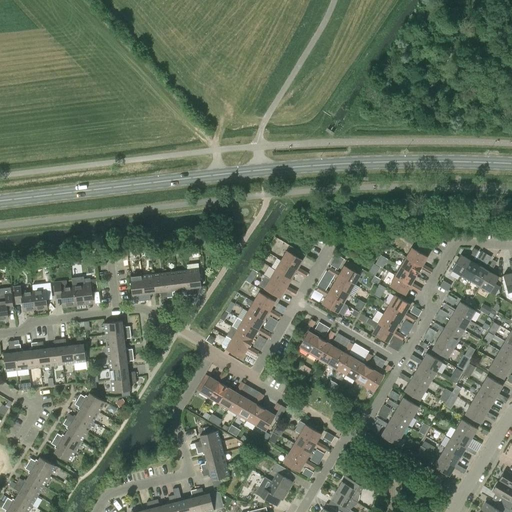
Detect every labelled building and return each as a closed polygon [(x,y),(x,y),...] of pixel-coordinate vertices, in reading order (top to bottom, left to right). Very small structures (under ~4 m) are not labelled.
[(305,255),(290,246),(281,260),(296,270),(297,267),(305,255)] [(427,257),(411,247),(406,257),(421,266),(422,264),(427,257)] [(460,254),(451,270),(461,276),(470,260),(468,259),(460,254)] [(470,260),(461,276),(470,281),(479,266),(472,261),(475,256),(471,254),(468,259),(470,260)] [(375,264),(382,266),(385,257),(377,255),(375,264)] [(425,271),(427,267),(422,264),(421,266),(406,257),(400,267),(416,275),(420,268),(425,271)] [(300,274),(302,270),(297,267),(296,270),(281,260),(275,270),(291,279),(295,271),(300,274)] [(362,269),(348,261),(344,266),(339,274),(338,275),(354,284),(359,275),(359,274),(362,269)] [(488,271),(490,272),(493,267),(489,265),(486,270),(479,266),(470,281),(479,287),(488,271)] [(410,285),(409,287),(414,290),(416,286),(411,283),(416,275),(400,267),(395,276),(410,285)] [(198,269),(186,270),(190,295),(195,294),(194,287),(201,287),(198,269)] [(190,295),(186,270),(175,272),(177,289),(183,289),(184,296),(190,295)] [(285,288),(284,290),(289,293),(291,289),(286,286),(291,279),(275,270),(270,279),(285,288)] [(338,275),(339,274),(334,271),(332,274),(337,277),(333,285),(348,294),(354,284),(338,275)] [(489,292),(498,277),(490,272),(488,271),(479,287),(489,292)] [(177,289),(175,272),(164,273),(167,298),(173,297),(172,290),(177,289)] [(503,275),(507,293),(511,291),(511,272),(511,273),(503,275)] [(167,298),(164,273),(153,274),(155,292),(160,291),(161,298),(167,298)] [(155,292),(153,274),(141,276),(144,300),(150,300),(149,293),(155,292)] [(139,301),(144,300),(141,276),(129,277),(132,295),(138,294),(139,301)] [(404,295),(409,287),(410,285),(395,276),(389,286),(404,295)] [(84,285),(72,286),(74,304),(92,302),(89,278),(83,279),(84,285)] [(264,289),(279,298),(284,290),(285,288),(270,279),(264,289)] [(446,290),(449,284),(440,280),(438,286),(446,290)] [(74,304),(72,286),(67,287),(66,281),(53,283),(55,295),(61,295),(62,306),(74,304)] [(44,290),(32,291),(35,309),(47,308),(45,296),(51,296),(50,283),(44,284),(44,290)] [(327,294),(343,303),(348,294),(333,285),(328,292),(323,289),(321,293),(326,296),(327,294)] [(22,310),(35,309),(32,291),(20,293),(20,287),(14,287),(15,300),(21,299),(22,310)] [(12,306),(10,289),(0,290),(0,319),(8,318),(6,307),(12,306)] [(375,290),(373,294),(379,298),(382,294),(375,290)] [(312,291),(308,297),(317,301),(320,295),(312,291)] [(274,301),(259,292),(253,302),(268,311),(270,309),(274,301)] [(347,308),(346,305),(343,303),(327,294),(326,296),(322,304),(337,313),(337,312),(341,314),(343,314),(347,308)] [(410,304),(394,295),(388,305),(404,314),(405,312),(410,304)] [(268,311),(253,302),(249,299),(246,304),(251,306),(248,311),(263,320),(267,313),(272,316),(275,312),(270,309),(268,311)] [(360,311),(365,303),(359,300),(355,308),(360,311)] [(475,311),(459,302),(455,309),(454,311),(469,321),(475,311)] [(404,314),(388,305),(383,314),(398,323),(403,316),(408,319),(410,315),(405,312),(404,314)] [(417,315),(420,309),(411,305),(408,311),(417,315)] [(455,309),(450,306),(448,310),(450,312),(448,315),(451,316),(448,321),(464,330),(469,321),(454,311),(455,309)] [(482,312),(488,315),(491,309),(485,306),(482,312)] [(258,329),(256,331),(262,334),(264,331),(259,328),(263,320),(248,311),(242,320),(258,329)] [(372,333),(387,342),(392,334),(393,333),(377,323),(368,318),(361,314),(358,319),(365,323),(366,323),(375,328),(372,333)] [(398,323),(383,314),(377,323),(393,333),(392,334),(397,337),(399,334),(394,331),(398,323)] [(252,339),(256,331),(258,329),(242,320),(237,317),(231,327),(236,330),(252,339)] [(104,323),(105,335),(130,332),(129,326),(122,327),(121,321),(104,323)] [(312,330),(323,336),(327,327),(316,321),(312,330)] [(443,330),(458,339),(464,330),(448,321),(444,328),(439,325),(437,329),(442,332),(443,330)] [(236,330),(231,327),(226,336),(231,339),(247,348),(248,346),(252,339),(236,330)] [(437,339),(452,348),(458,339),(443,330),(442,332),(437,339)] [(298,346),(308,352),(317,337),(308,331),(298,346)] [(130,332),(105,335),(106,346),(124,344),(124,339),(131,338),(130,332)] [(331,342),(343,348),(348,339),(336,333),(331,342)] [(209,336),(206,341),(211,344),(214,339),(209,336)] [(251,353),(253,349),(248,346),(247,348),(231,339),(226,336),(222,343),(222,346),(226,348),(225,349),(241,358),(245,350),(251,353)] [(327,342),(328,343),(331,338),(328,336),(325,341),(317,337),(308,352),(318,358),(327,342)] [(77,344),(71,345),(74,363),(85,362),(82,337),(76,337),(77,344)] [(59,340),(62,364),(74,363),(71,345),(66,346),(65,339),(59,340)] [(447,358),(452,348),(437,339),(431,349),(447,358)] [(13,340),(8,341),(9,353),(3,353),(5,371),(17,370),(14,345),(13,340)] [(49,348),(51,366),(62,364),(59,340),(53,340),(54,347),(49,348)] [(511,345),(504,341),(499,351),(511,358),(511,345)] [(26,351),(28,368),(40,367),(37,342),(31,343),(32,350),(26,351)] [(37,342),(40,367),(51,366),(49,348),(43,349),(42,342),(37,342)] [(327,342),(318,358),(327,363),(336,348),(328,343),(327,342)] [(14,345),(17,370),(28,368),(26,351),(21,351),(20,344),(14,345)] [(124,344),(106,346),(108,358),(133,355),(132,349),(125,350),(124,344)] [(350,349),(346,347),(343,352),(345,353),(336,369),(345,374),(354,359),(347,354),(350,349)] [(345,353),(343,352),(336,348),(327,363),(336,369),(345,353)] [(509,369),(508,371),(511,373),(511,368),(510,367),(511,363),(511,358),(499,351),(493,360),(509,369)] [(442,362),(426,353),(421,361),(420,363),(436,372),(442,362)] [(133,355),(108,358),(109,369),(127,367),(126,361),(137,360),(137,354),(133,355)] [(372,355),(369,361),(380,367),(383,360),(372,355)] [(364,364),(365,365),(368,360),(365,358),(362,363),(354,359),(345,374),(355,380),(364,364)] [(415,372),(430,381),(436,372),(420,363),(421,361),(416,358),(414,361),(419,364),(415,372)] [(488,370),(503,379),(508,371),(509,369),(493,360),(488,370)] [(468,362),(462,374),(467,377),(474,366),(468,362)] [(364,364),(355,380),(364,385),(373,370),(365,365),(364,364)] [(127,367),(109,369),(110,380),(135,377),(135,372),(128,372),(127,367)] [(383,376),(373,370),(364,385),(374,391),(383,376)] [(405,376),(403,380),(408,383),(409,381),(425,390),(430,381),(415,372),(411,379),(405,376)] [(202,380),(198,386),(201,388),(199,392),(209,397),(218,382),(216,381),(208,376),(205,381),(202,380)] [(223,378),(219,376),(216,381),(218,382),(209,397),(218,403),(228,387),(220,383),(223,378)] [(502,385),(487,376),(481,386),(496,395),(498,393),(502,385)] [(136,383),(135,377),(110,380),(112,392),(130,390),(129,384),(136,383)] [(404,391),(419,400),(425,390),(409,381),(408,383),(404,391)] [(456,386),(452,393),(456,396),(460,389),(456,386)] [(496,395),(481,386),(475,395),(491,404),(495,397),(500,400),(503,396),(498,393),(496,395)] [(235,392),(228,387),(218,403),(228,408),(237,393),(239,394),(242,389),(238,387),(235,392)] [(80,394),(77,399),(99,412),(105,402),(89,393),(86,398),(80,394)] [(246,399),(239,394),(237,393),(228,408),(237,414),(246,399)] [(491,404),(475,395),(470,405),(485,414),(484,415),(489,418),(492,415),(487,412),(491,404)] [(418,406),(403,397),(398,405),(397,407),(412,416),(418,406)] [(260,400),(257,398),(254,403),(255,404),(246,419),(256,425),(265,409),(257,405),(260,400)] [(77,413),(93,422),(99,412),(77,399),(74,404),(80,408),(77,413)] [(122,399),(116,403),(119,408),(125,404),(122,399)] [(255,404),(254,403),(246,399),(237,414),(246,419),(255,404)] [(392,416),(407,425),(412,416),(397,407),(398,405),(393,402),(391,406),(396,409),(392,416)] [(280,418),(286,408),(277,403),(274,408),(277,410),(275,415),(280,418)] [(480,423),(484,415),(485,414),(470,405),(464,414),(480,423)] [(274,415),(265,409),(256,425),(265,431),(274,415)] [(65,419),(87,432),(93,422),(77,413),(74,418),(68,414),(65,419)] [(386,426),(401,435),(407,425),(392,416),(387,424),(382,421),(380,424),(385,427),(386,426)] [(66,432),(81,442),(87,432),(65,419),(62,424),(69,427),(66,432)] [(461,419),(455,429),(471,438),(477,428),(461,419)] [(321,433),(305,424),(300,434),(315,443),(316,441),(321,433)] [(380,435),(396,444),(401,435),(386,426),(385,427),(380,435)] [(194,443),(196,448),(220,442),(217,430),(210,432),(209,427),(198,429),(201,441),(194,443)] [(455,429),(450,438),(465,447),(466,446),(471,438),(455,429)] [(329,443),(333,435),(325,431),(321,439),(329,443)] [(54,438),(75,451),(81,442),(66,432),(63,437),(57,434),(54,438)] [(319,448),(321,444),(316,441),(315,443),(300,434),(294,444),(309,453),(314,445),(319,448)] [(69,462),(75,451),(54,438),(51,443),(57,447),(54,452),(69,462)] [(465,448),(450,438),(444,448),(460,457),(464,449),(469,452),(472,449),(466,446),(465,448)] [(426,449),(429,444),(423,441),(420,446),(425,449),(426,449)] [(205,458),(223,453),(220,442),(196,448),(197,454),(204,452),(205,458)] [(304,462),(303,464),(308,467),(310,463),(305,460),(309,453),(294,444),(289,453),(304,462)] [(454,466),(453,468),(458,471),(460,467),(455,464),(460,457),(444,448),(439,457),(454,466)] [(201,470),(226,464),(223,453),(205,458),(207,463),(200,465),(201,470)] [(283,463),(298,472),(303,464),(304,462),(289,453),(283,463)] [(30,459),(27,464),(49,476),(55,466),(39,457),(36,462),(30,459)] [(433,467),(449,476),(453,468),(454,466),(439,457),(433,467)] [(272,470),(277,473),(272,482),(287,491),(296,475),(276,463),(272,470)] [(28,477),(43,486),(49,476),(27,464),(24,468),(30,472),(28,477)] [(229,476),(226,464),(201,470),(203,476),(210,474),(213,487),(222,484),(220,478),(229,476)] [(309,477),(311,472),(302,468),(300,474),(309,477)] [(498,481),(511,489),(511,474),(504,470),(498,481)] [(366,477),(355,471),(352,477),(362,483),(366,477)] [(16,483),(37,496),(43,486),(28,477),(25,482),(19,478),(16,483)] [(287,491),(272,482),(264,477),(255,494),(277,506),(281,499),(282,500),(287,491)] [(336,490),(357,502),(360,492),(363,487),(351,480),(348,485),(341,481),(336,490)] [(511,489),(498,481),(492,491),(495,493),(492,500),(495,502),(502,505),(509,510),(511,511),(511,508),(511,505),(511,489)] [(37,496),(16,483),(15,484),(11,482),(9,486),(19,492),(16,497),(31,506),(37,496)] [(201,488),(196,489),(201,511),(207,511),(214,510),(209,493),(203,495),(201,488)] [(186,499),(189,511),(201,511),(196,489),(190,491),(192,498),(186,499)] [(333,507),(340,511),(347,511),(349,510),(357,502),(336,490),(331,499),(337,503),(334,508),(333,507)] [(174,495),(178,511),(189,511),(186,499),(181,500),(179,494),(174,495)] [(164,505),(166,511),(178,511),(174,495),(168,496),(170,503),(164,505)] [(4,503),(19,511),(27,511),(31,506),(16,497),(13,501),(7,498),(4,503)] [(152,501),(154,511),(166,511),(164,505),(159,506),(157,499),(152,501)] [(142,510),(142,511),(154,511),(152,501),(146,502),(148,509),(142,510)] [(502,505),(495,502),(492,507),(485,503),(479,511),(511,511),(509,510),(502,505)] [(19,511),(4,503),(1,508),(7,511),(6,511),(19,511)]
